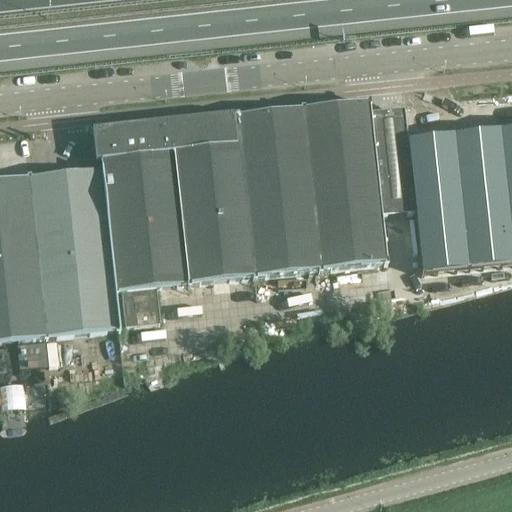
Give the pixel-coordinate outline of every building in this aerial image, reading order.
[(107,175),(101,175),(114,297),(121,296),(125,332),(160,328),(156,293),(386,269),(381,222),(369,107),(103,136),(107,175)] [(511,132),(407,144),(423,276),(511,265),(510,256),(511,255),(511,132)] [(101,175),(27,183),(44,343),(119,337),(114,297),(101,175)] [(27,183),(0,185),(0,347),(44,343),(27,183)] [(0,411),(45,411),(45,388),(0,389),(0,411)]
